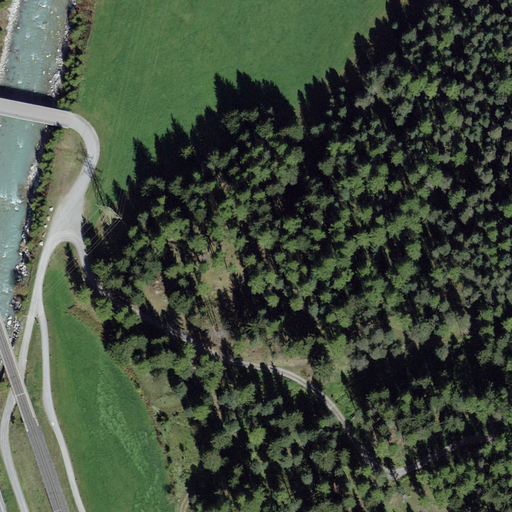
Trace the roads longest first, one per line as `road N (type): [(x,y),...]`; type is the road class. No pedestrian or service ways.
road 1 (track): [(511,454),(473,438),(400,471),(379,464),(325,396),(286,372),(186,343),(117,304),(92,280),(65,217)]
road 2 (track): [(0,106),(67,119),(92,141),(89,165),(46,252),(34,306)]
road 3 (track): [(34,306),(42,317),(51,414),(82,511)]
road 4 (track): [(34,306),(5,429),(26,511)]
road 5 (track): [(186,343),(216,427),(182,511)]
